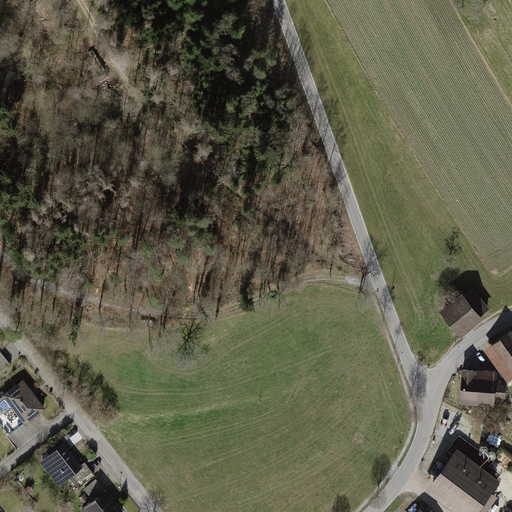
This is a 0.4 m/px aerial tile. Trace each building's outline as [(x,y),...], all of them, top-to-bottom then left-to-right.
[(463,298),(440,316),(460,340),(482,323),(463,298)] [(511,376),(511,328),(486,348),(508,379),(511,376)] [(0,352),(0,372),(12,364),(2,351),(0,352)] [(461,405),(478,405),(478,372),(461,372),(461,405)] [(478,405),(495,405),(495,372),(478,372),(478,405)] [(25,383),(4,398),(24,426),(45,411),(25,383)] [(92,479),(68,445),(47,460),(72,494),(92,479)] [(458,455),(430,492),(456,511),(479,511),(499,486),(458,455)] [(124,511),(125,511),(107,488),(80,509),(82,511),(124,511)]
